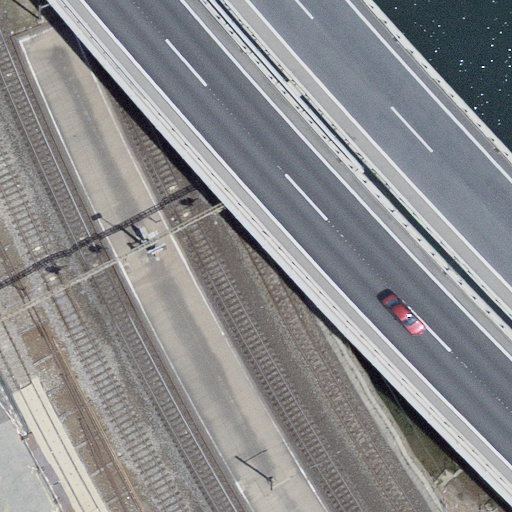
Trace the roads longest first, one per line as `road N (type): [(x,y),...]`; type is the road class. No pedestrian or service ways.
road 1 (motorway): [(128,0),(511,416)]
road 2 (motorway): [(511,239),(294,0)]
